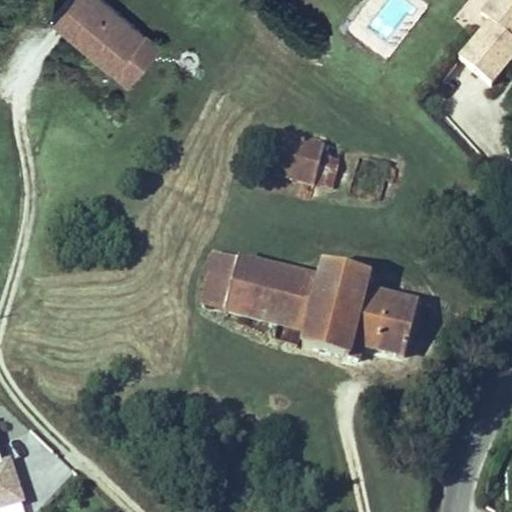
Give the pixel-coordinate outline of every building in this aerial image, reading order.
[(152,31),(110,0),(75,0),(60,21),(123,69),(152,31)] [(494,71),(511,49),(511,0),(484,0),(484,1),(493,8),(462,44),(494,71)] [(274,177),(315,187),(325,147),(284,137),(274,177)] [(325,147),(315,187),(332,192),(342,152),(325,147)] [(350,191),(382,200),(392,166),(360,157),(350,191)] [(201,304),(227,311),(241,258),(215,251),(201,304)] [(227,311),(278,325),(292,272),(241,258),(227,311)] [(360,347),(403,359),(418,306),(365,292),(370,275),(323,263),(319,279),(292,272),(278,325),(305,332),(301,346),(357,361),(360,347)] [(0,466),(0,465),(0,510),(22,503),(8,464),(0,466)]
